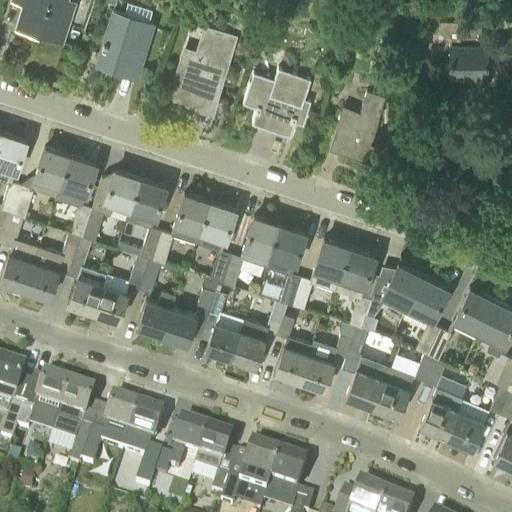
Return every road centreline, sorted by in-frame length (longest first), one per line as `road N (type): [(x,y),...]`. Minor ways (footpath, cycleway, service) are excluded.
road 1 (residential): [(511,510),(378,446),(0,319)]
road 2 (residential): [(511,261),(0,91)]
